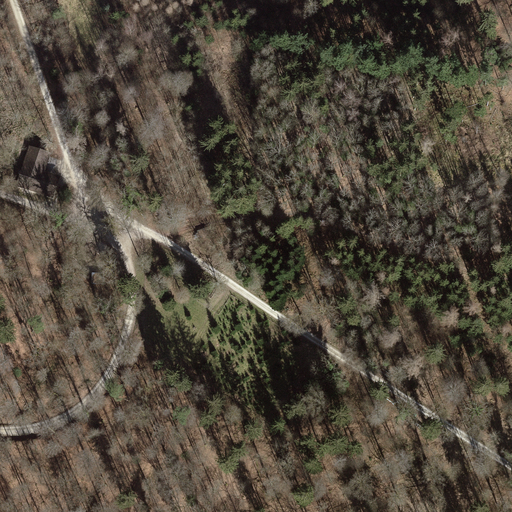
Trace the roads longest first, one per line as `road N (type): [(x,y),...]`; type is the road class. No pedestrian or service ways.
road 1 (track): [(87,200),(197,261),(511,467)]
road 2 (track): [(0,432),(62,420),(102,385),(125,346),(129,270),(87,200)]
road 3 (track): [(87,200),(15,0)]
